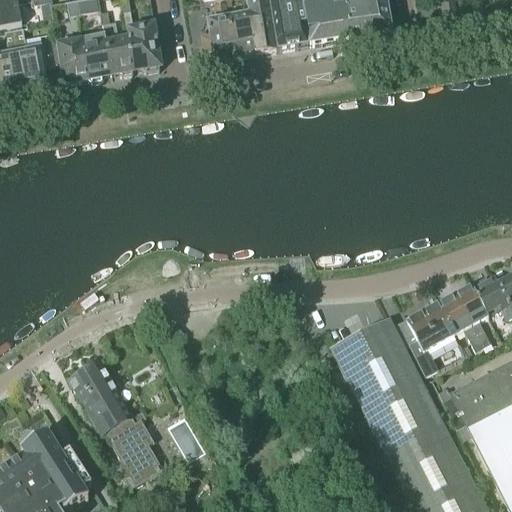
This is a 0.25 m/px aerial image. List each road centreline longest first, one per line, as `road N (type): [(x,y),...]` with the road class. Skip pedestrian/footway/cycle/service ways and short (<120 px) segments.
road 1 (residential): [(30,370),(99,321),(175,303),(394,282),(511,250)]
road 2 (residential): [(413,47),(182,88)]
road 3 (residential): [(182,88),(0,122)]
road 4 (unclassified): [(30,370),(118,511)]
